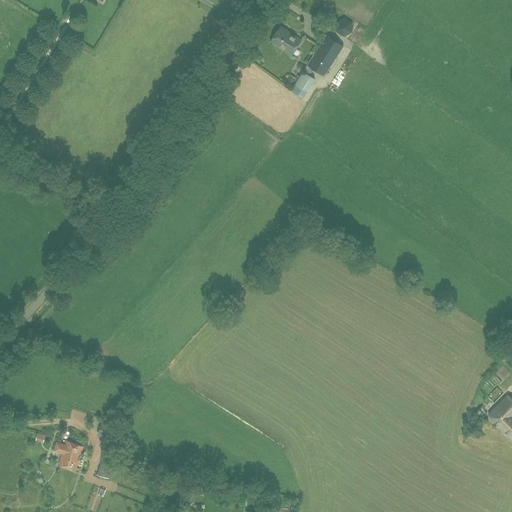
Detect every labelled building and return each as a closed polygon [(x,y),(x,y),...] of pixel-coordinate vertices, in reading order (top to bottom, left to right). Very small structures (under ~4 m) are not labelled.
[(270,41),(291,55),(301,40),(280,26),(270,41)] [(354,27),(346,40),(354,44),(361,32),(354,27)] [(326,35),(307,65),(324,76),(343,46),(326,35)] [(302,98),(314,79),(303,72),(291,91),(302,98)] [(488,415),(504,431),(511,424),(510,422),(511,419),(511,399),(508,395),(488,415)] [(476,412),(482,418),(488,412),(482,407),(476,412)] [(98,432),(116,439),(121,426),(103,420),(98,432)] [(76,469),(83,446),(66,440),(64,444),(57,442),(54,450),(61,453),(58,464),(76,469)] [(114,462),(102,458),(97,474),(109,478),(114,462)]
